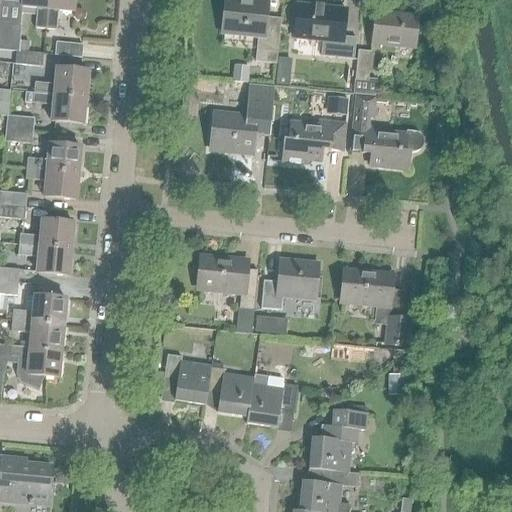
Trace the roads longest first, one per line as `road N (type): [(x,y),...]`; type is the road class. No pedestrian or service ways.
road 1 (residential): [(407,242),(117,213)]
road 2 (residential): [(98,433),(117,213)]
road 3 (residential): [(117,213),(135,0)]
road 4 (residential): [(259,511),(251,477),(217,456),(98,433)]
